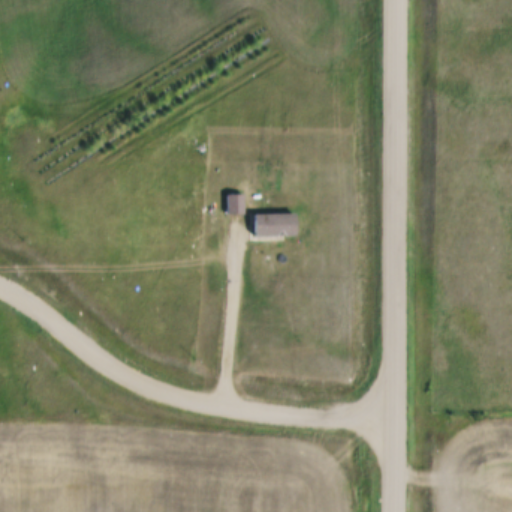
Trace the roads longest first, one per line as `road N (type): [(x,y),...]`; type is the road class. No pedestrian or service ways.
road 1 (residential): [(397,0),(394,511)]
road 2 (residential): [(0,275),(98,361),(183,400),(329,413),(395,410)]
